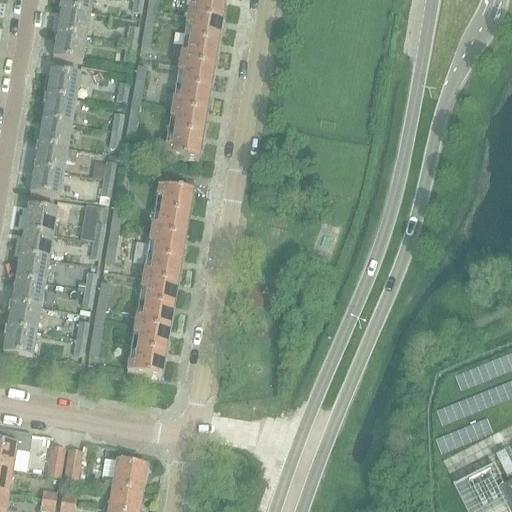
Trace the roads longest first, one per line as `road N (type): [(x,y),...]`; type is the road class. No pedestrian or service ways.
road 1 (secondary): [(299,511),(418,211),(441,111),(491,0)]
road 2 (secondary): [(430,0),(389,209),(272,511)]
road 3 (residential): [(188,436),(262,0)]
road 4 (residential): [(188,436),(0,402)]
road 5 (residential): [(28,0),(0,174)]
